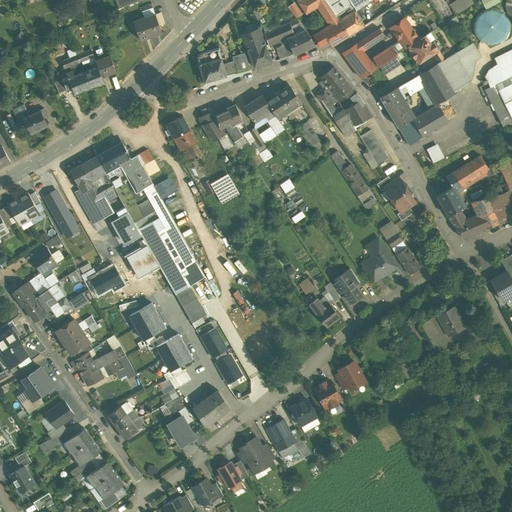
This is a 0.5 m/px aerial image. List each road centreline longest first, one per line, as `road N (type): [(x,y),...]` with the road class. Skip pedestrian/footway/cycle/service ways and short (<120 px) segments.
road 1 (residential): [(466,250),(387,302),(149,492)]
road 2 (residential): [(0,278),(149,492)]
road 3 (residential): [(466,250),(333,53)]
road 4 (unknown): [(224,389),(239,361),(224,325),(228,283),(188,184)]
road 5 (residential): [(333,53),(185,104),(171,106),(136,87)]
road 6 (secondary): [(136,87),(75,138),(0,182)]
